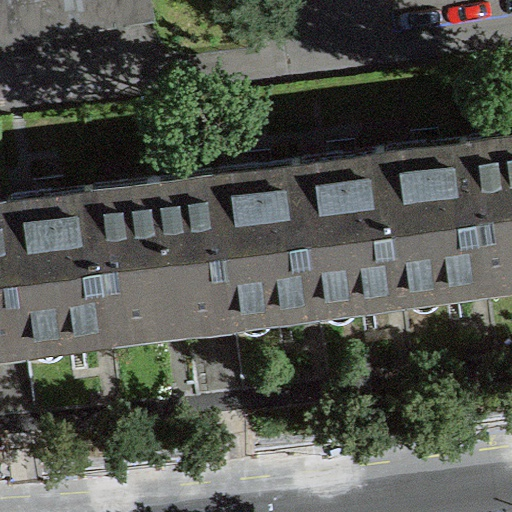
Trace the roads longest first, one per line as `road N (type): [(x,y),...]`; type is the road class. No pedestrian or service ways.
road 1 (secondary): [(511,430),(365,453),(213,508)]
road 2 (secondary): [(213,508),(356,510),(511,489)]
road 3 (residential): [(511,20),(311,51),(302,0)]
